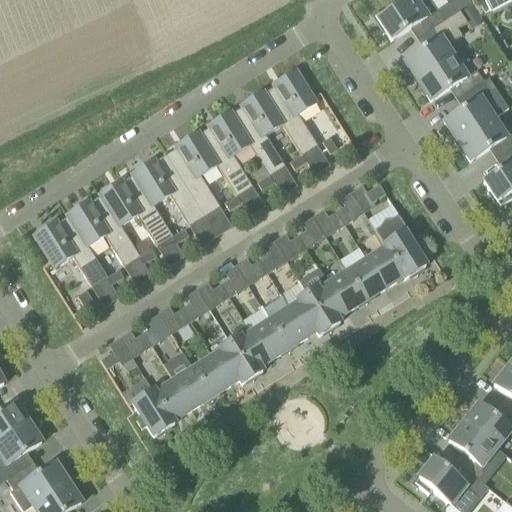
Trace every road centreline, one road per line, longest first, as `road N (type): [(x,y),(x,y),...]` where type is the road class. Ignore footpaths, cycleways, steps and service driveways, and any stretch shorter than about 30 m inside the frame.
road 1 (residential): [(48,370),(406,143)]
road 2 (residential): [(361,484),(493,315),(499,291),(406,143)]
road 3 (residential): [(328,24),(0,225)]
road 4 (residential): [(48,370),(137,511)]
road 5 (residential): [(406,143),(328,24)]
